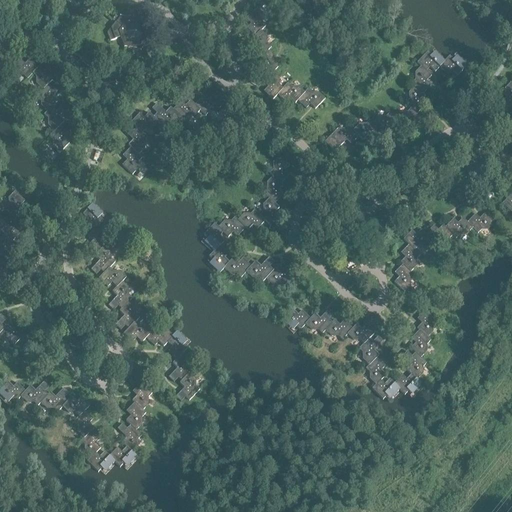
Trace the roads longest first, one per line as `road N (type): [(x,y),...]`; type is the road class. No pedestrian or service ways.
road 1 (residential): [(63,230),(75,292),(126,363),(126,375),(115,383),(85,378),(37,316),(35,287),(50,243)]
road 2 (residential): [(321,170),(365,182),(447,133),(466,129),(487,144)]
road 3 (residential): [(321,170),(295,225),(310,259),(336,283)]
